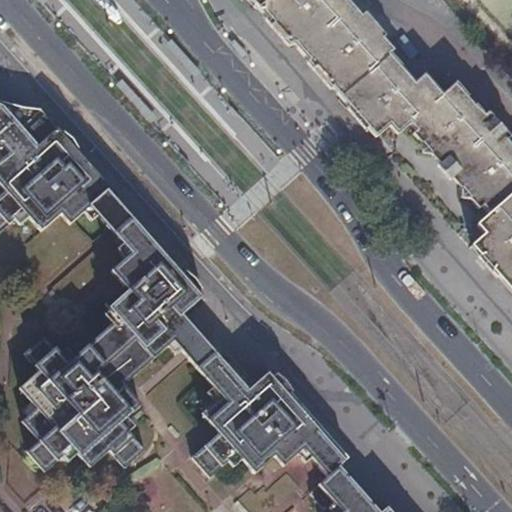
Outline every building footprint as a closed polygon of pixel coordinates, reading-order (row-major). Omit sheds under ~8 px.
[(511,147),(509,144),(504,143),(498,137),(483,119),(483,114),(479,110),(477,112),(469,103),(471,101),(456,84),(442,96),(434,86),(424,76),(415,85),(400,69),(401,68),(389,55),(393,52),(382,40),(385,38),(364,15),(362,18),(345,0),(248,0),(291,47),(293,46),(376,139),(376,140),(390,127),(398,136),(410,125),(417,133),(413,136),(455,183),(480,211),(484,208),(490,215),(478,226),(486,235),(472,247),(511,291),(511,147)] [(0,151),(11,163),(3,170),(0,166),(0,191),(3,195),(0,197),(0,233),(8,227),(6,225),(20,212),(27,219),(25,221),(39,236),(58,219),(66,228),(78,217),(76,215),(84,208),(95,220),(110,238),(123,226),(108,209),(113,205),(115,202),(39,114),(34,114),(30,113),(25,112),(20,110),(14,110),(1,106),(0,105),(0,151)] [(0,166),(3,170),(11,163),(0,151),(0,166)] [(108,209),(123,226),(126,225),(128,222),(113,205),(108,209)] [(87,227),(93,222),(95,220),(84,208),(76,215),(78,217),(87,227)] [(6,225),(8,227),(13,232),(25,221),(27,219),(20,212),(6,225)] [(93,222),(108,240),(110,238),(95,220),(93,222)] [(126,225),(123,226),(140,245),(142,243),(126,225)] [(123,226),(110,238),(121,249),(132,262),(125,269),(120,264),(109,273),(122,288),(101,306),(107,312),(110,309),(121,322),(113,329),(109,325),(70,360),(73,363),(66,370),(54,357),(57,355),(42,337),(22,355),(38,373),(18,390),(32,406),(37,402),(42,409),(30,419),(28,416),(21,422),(38,442),(26,453),(44,473),(63,456),(61,454),(74,443),(80,450),(75,455),(89,469),(108,452),(124,468),(144,450),(127,432),(125,433),(114,421),(121,415),(125,419),(140,406),(123,386),(106,367),(119,355),(136,374),(168,345),(164,340),(171,334),(182,346),(179,349),(207,380),(208,379),(215,387),(218,385),(229,398),(223,405),(218,400),(217,399),(201,414),(218,433),(191,458),(209,478),(222,466),(228,461),(226,458),(238,447),(244,454),(240,458),(254,474),(274,457),(284,467),(298,453),(295,450),(302,443),(312,455),(311,457),(328,476),(338,468),(346,461),(269,376),(249,394),(226,369),(224,371),(197,340),(199,338),(182,319),(202,301),(147,238),(142,243),(140,245),(123,226)] [(110,238),(108,240),(119,251),(121,249),(110,238)] [(121,249),(119,251),(113,256),(120,264),(125,269),(132,262),(121,249)] [(64,307),(53,317),(63,328),(74,318),(64,307)] [(110,309),(107,312),(102,316),(109,325),(113,329),(121,322),(110,309)] [(176,351),(179,349),(182,346),(171,334),(164,340),(168,345),(175,352),(176,351)] [(73,363),(70,360),(62,350),(57,355),(54,357),(66,370),(73,363)] [(123,386),(136,374),(119,355),(106,367),(123,386)] [(211,391),(217,399),(218,400),(223,405),(229,398),(218,385),(215,387),(211,391)] [(37,402),(32,406),(25,413),(28,416),(30,419),(42,409),(37,402)] [(132,427),(125,419),(121,415),(114,421),(125,433),(127,432),(132,427)] [(68,462),(75,455),(80,450),(74,443),(61,454),(63,456),(68,462)] [(305,461),(311,457),(312,455),(302,443),(295,450),(298,453),(305,461)] [(232,465),(240,458),(244,454),(238,447),(226,458),(228,461),(232,465)] [(376,511),(338,468),(328,476),(359,511),(376,511)] [(391,511),(387,507),(381,511),(359,511),(328,476),(309,493),(324,509),(334,501),(342,511),(340,511),(391,511)]
